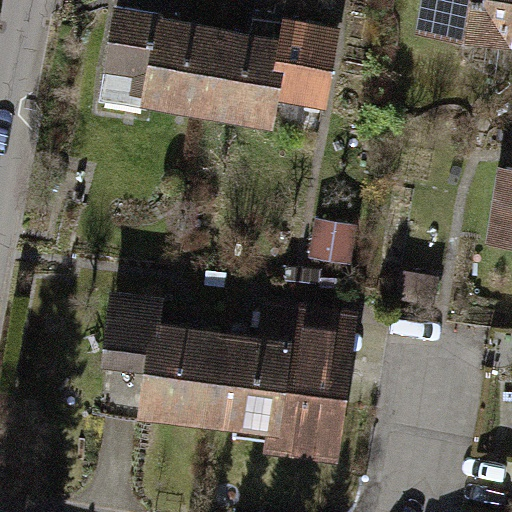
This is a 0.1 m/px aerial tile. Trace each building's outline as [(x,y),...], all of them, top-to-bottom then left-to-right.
[(511,0),(430,0),(426,26),(504,38),(505,33),(511,34),(511,0)] [(209,105),(221,30),(160,21),(161,16),(116,9),(102,95),(148,102),(149,96),(209,105)] [(221,30),(209,105),(273,115),(277,87),(325,94),(336,26),(252,13),(248,35),(221,30)] [(511,167),(508,166),(497,236),(511,238),(511,167)] [(349,257),(354,222),(328,218),(326,235),(315,233),(312,252),(349,257)] [(222,334),(156,325),(159,303),(116,297),(109,353),(149,359),(143,404),(211,413),(222,334)] [(349,357),(354,322),(262,310),(258,339),(222,334),(211,413),(279,422),(276,439),(329,445),(341,356),(349,357)]
